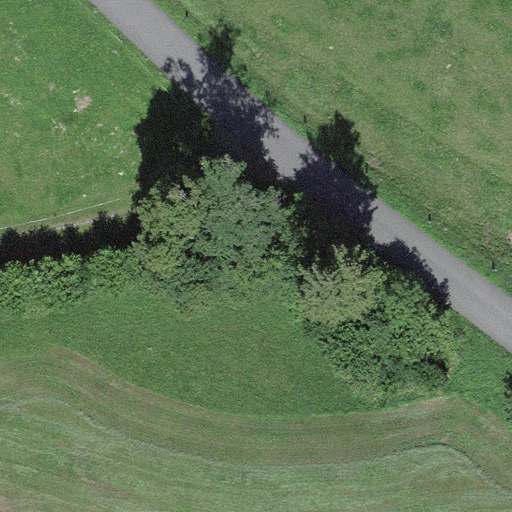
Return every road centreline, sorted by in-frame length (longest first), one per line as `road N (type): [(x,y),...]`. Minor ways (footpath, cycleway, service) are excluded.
road 1 (unclassified): [(128,0),(312,175),(511,327)]
road 2 (track): [(0,247),(312,175)]
